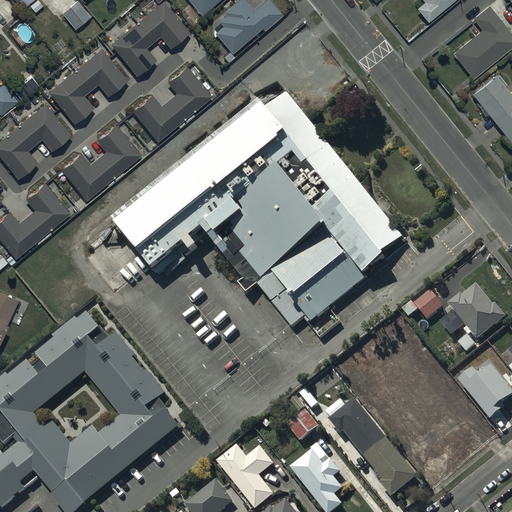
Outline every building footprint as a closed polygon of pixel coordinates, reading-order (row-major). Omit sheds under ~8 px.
[(90,15),(77,0),(74,0),(62,11),(75,28),(90,15)] [(189,29),(164,0),(160,0),(111,42),(137,73),(155,57),(146,45),(159,34),(169,46),(189,29)] [(190,0),(202,13),(217,0),(190,0)] [(216,30),(214,31),(230,49),(223,55),(228,60),(235,54),(233,52),(262,27),(264,29),(283,13),(271,0),(262,0),(254,7),(247,0),(235,0),(223,10),(225,13),(218,19),(219,20),(213,26),(216,30)] [(421,0),(415,5),(427,20),(451,0),(421,0)] [(450,50),(471,76),(511,43),(511,32),(488,2),(471,16),(480,26),(450,50)] [(127,77),(102,45),(49,91),(74,121),(93,105),(83,93),(98,81),(108,93),(127,77)] [(158,140),(210,93),(186,63),(167,79),(176,90),(161,103),(151,93),(132,110),(158,140)] [(511,93),(495,72),(470,91),(480,104),(477,106),(484,114),(487,112),(503,132),(500,134),(508,145),(511,142),(511,93)] [(31,74),(14,88),(21,98),(39,84),(31,74)] [(0,112),(0,113),(18,99),(4,81),(0,84),(0,112)] [(289,89),(118,225),(157,273),(209,231),(293,335),(411,240),(289,89)] [(71,132),(45,101),(0,139),(0,155),(18,176),(37,160),(27,148),(41,137),(51,149),(71,132)] [(140,152),(115,123),(96,138),(106,150),(90,163),(80,152),(61,168),(86,197),(140,152)] [(0,238),(16,256),(69,210),(44,180),(25,197),(34,207),(19,221),(9,209),(0,217),(0,238)] [(448,304),(467,328),(464,330),(468,335),(459,343),(469,356),(479,348),(474,343),(506,317),(495,303),(493,305),(477,285),(463,296),(461,294),(448,304)] [(0,335),(19,298),(0,288),(0,335)] [(444,307),(431,291),(415,304),(428,320),(444,307)] [(412,301),(403,308),(410,317),(419,310),(412,301)] [(24,487),(21,483),(38,470),(72,511),(74,511),(180,426),(157,397),(163,392),(119,338),(112,344),(87,314),(40,352),(46,359),(35,368),(29,362),(0,385),(0,426),(3,430),(0,432),(0,435),(6,442),(15,434),(22,443),(0,461),(0,500),(3,504),(24,487)] [(425,347),(418,339),(396,356),(409,372),(422,362),(416,355),(425,347)] [(494,363),(511,387),(511,359),(507,353),(494,363)] [(332,367),(331,368),(317,379),(323,387),(338,375),(332,367)] [(388,408),(380,415),(404,445),(413,438),(413,439),(438,419),(439,420),(447,414),(446,412),(454,406),(429,375),(400,399),(398,397),(389,404),(391,406),(388,408)] [(505,405),(492,388),(475,401),(488,418),(505,405)] [(419,476),(355,399),(348,404),(344,399),(325,414),(341,435),(345,432),(384,480),(380,483),(392,498),(419,476)] [(320,426),(306,410),(288,425),(301,442),(320,426)] [(313,451),(291,468),(326,511),(334,511),(344,505),(336,495),(344,489),(335,477),(342,472),(331,459),(330,460),(318,444),(311,449),(313,451)] [(238,445),(218,462),(256,510),(275,495),(260,476),(275,464),(261,447),(248,457),(238,445)] [(221,511),(235,501),(217,480),(186,505),(192,511),(221,511)] [(273,507),(266,511),(297,511),(288,500),(275,510),(273,507)]
